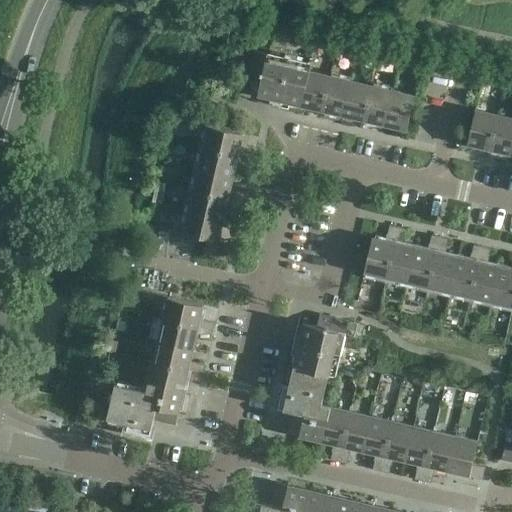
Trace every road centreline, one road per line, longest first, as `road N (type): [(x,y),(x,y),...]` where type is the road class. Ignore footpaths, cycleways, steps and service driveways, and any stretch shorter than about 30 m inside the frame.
road 1 (residential): [(511,500),(479,502),(224,448)]
road 2 (residential): [(216,490),(0,437)]
road 3 (residential): [(261,286),(293,150),(359,165)]
road 4 (residential): [(359,165),(327,299),(261,286)]
road 5 (residential): [(224,448),(261,286)]
road 6 (unclassified): [(0,155),(48,0)]
